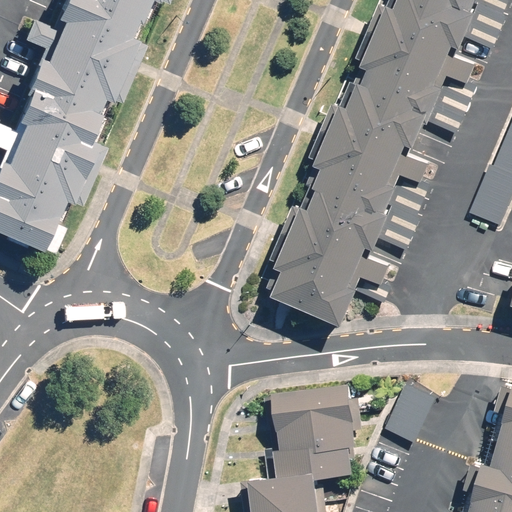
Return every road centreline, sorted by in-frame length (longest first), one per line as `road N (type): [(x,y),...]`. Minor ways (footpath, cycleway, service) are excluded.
road 1 (residential): [(344,0),(254,220),(209,302),(169,344)]
road 2 (residential): [(80,315),(119,177),(198,0)]
road 3 (residential): [(511,351),(414,344),(184,369)]
road 4 (residential): [(177,511),(191,435),(184,369)]
